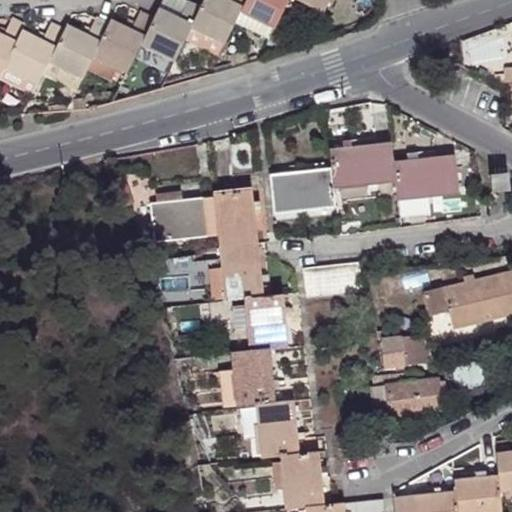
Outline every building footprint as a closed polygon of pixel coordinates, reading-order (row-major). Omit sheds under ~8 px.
[(224,44),(241,12),(246,0),(231,0),(230,1),(227,0),(205,0),(202,8),(192,28),(224,44)] [(246,0),(241,12),(275,28),(289,0),(246,0)] [(297,0),(324,13),(330,0),(297,0)] [(141,45),(175,62),(186,40),(192,28),(202,8),(189,2),(187,1),(179,18),(159,9),(154,19),(141,45)] [(94,57),(127,73),(141,45),(154,19),(141,13),(132,30),(112,21),(110,25),(94,57)] [(0,77),(5,68),(23,31),(26,25),(25,25),(12,19),(3,36),(0,34),(0,77)] [(83,79),(94,57),(110,25),(96,19),(87,35),(67,26),(65,30),(49,62),(83,79)] [(5,68),(38,85),(43,74),(49,62),(65,30),(51,24),(43,40),(23,31),(5,68)] [(219,56),(224,44),(192,28),(186,40),(219,56)] [(43,74),(77,91),(83,79),(49,62),(43,74)] [(391,143),(339,149),(348,187),(365,185),(395,182),(397,202),(459,195),(454,157),(393,163),(391,143)] [(348,187),(339,149),(329,150),(331,169),(270,176),(275,215),(335,208),(333,189),(339,188),(348,187)] [(507,174),(491,176),(492,193),(509,191),(507,174)] [(124,178),(111,183),(121,209),(134,204),(124,178)] [(348,187),(350,198),(367,197),(365,185),(348,187)] [(340,200),(350,198),(348,187),(339,188),(340,200)] [(182,201),(158,204),(151,205),(155,244),(217,238),(225,302),(243,300),(249,353),(232,355),(237,408),(255,406),(261,459),(279,457),(286,511),(305,508),(305,511),(384,511),(384,501),(349,504),(325,506),(319,454),(301,455),(294,402),(277,404),(271,351),(288,349),(283,296),(264,298),(252,188),(213,192),(213,198),(182,201)] [(157,195),(158,204),(182,201),(181,192),(157,195)] [(359,264),(304,269),(306,298),(361,293),(359,264)] [(511,297),(506,274),(424,294),(430,316),(448,312),(453,330),(511,315),(511,297)] [(381,339),(382,346),(403,348),(402,336),(381,339)] [(403,348),(382,346),(386,370),(406,367),(403,348)] [(384,378),(390,418),(443,412),(440,380),(412,384),(411,378),(406,379),(404,376),(384,378)] [(390,421),(390,418),(384,378),(376,378),(381,422),(390,421)] [(511,452),(498,454),(499,476),(455,481),(456,492),(394,499),(395,511),(502,511),(501,494),(511,493),(511,452)]
